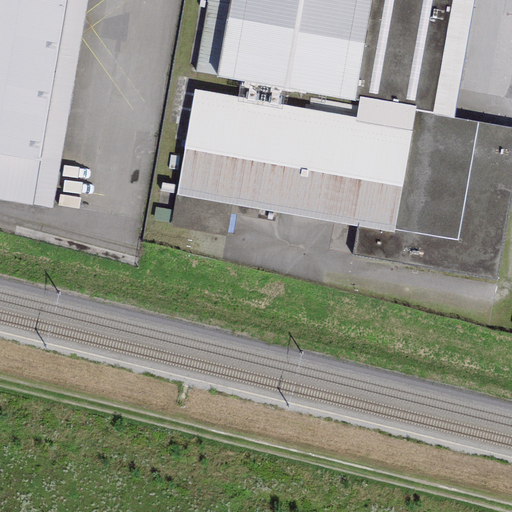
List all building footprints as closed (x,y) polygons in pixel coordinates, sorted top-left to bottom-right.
[(0,0),(0,156),(41,163),(67,0),(0,0)] [(88,0),(67,0),(41,163),(33,207),(52,210),(88,0)] [(230,0),(216,81),(241,85),(239,99),(284,106),(286,95),(359,108),(361,99),(416,108),(415,113),(453,119),(474,0),(230,0)] [(511,182),(511,128),(453,119),(415,113),(416,108),(361,99),(359,108),(358,118),(284,106),(239,99),(194,91),(171,229),(227,238),(231,218),(253,222),(255,211),(357,228),(352,257),(496,281),(511,182)] [(0,201),(33,207),(41,163),(0,156),(0,201)]
